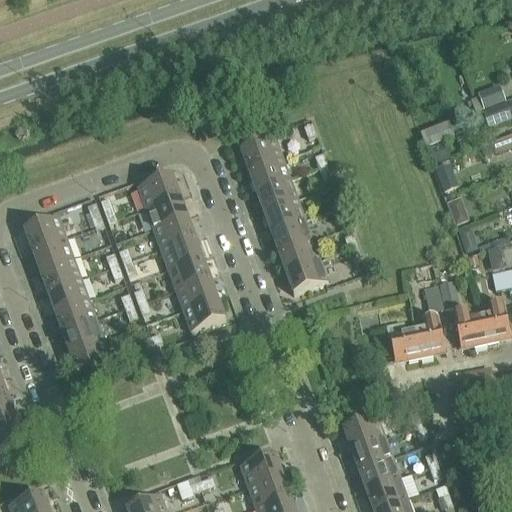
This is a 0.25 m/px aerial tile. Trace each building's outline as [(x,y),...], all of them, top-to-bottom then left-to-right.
[(504,105),(500,92),(483,98),(488,111),(504,105)] [(488,130),(511,122),(505,107),(483,115),(488,130)] [(309,145),(317,142),(313,130),(305,133),(309,145)] [(497,158),(511,152),(511,140),(493,148),(497,158)] [(241,157),(249,178),(283,165),(275,144),(241,157)] [(324,160),(316,163),(320,175),(328,172),(324,160)] [(283,165),(249,178),(256,198),(291,186),(283,165)] [(328,172),(320,175),(324,187),(333,184),(328,172)] [(138,194),(146,216),(181,203),(173,182),(138,194)] [(291,186),(256,198),(264,218),(298,206),(291,186)] [(339,200),(331,203),(335,215),(343,212),(339,200)] [(181,203),(146,216),(154,236),(188,223),(181,203)] [(109,205),(101,208),(105,220),(114,217),(109,205)] [(298,206),(264,218),(271,239),(306,226),(298,206)] [(96,210),(88,213),(93,225),(101,222),(96,210)] [(343,212),(335,215),(339,227),(347,224),(343,212)] [(114,217),(105,220),(110,232),(118,229),(114,217)] [(101,222),(93,225),(97,236),(105,233),(101,222)] [(188,223),(154,236),(161,256),(195,244),(188,223)] [(25,236),(32,257),(67,245),(59,224),(25,236)] [(306,226),(271,239),(279,259),(313,246),(306,226)] [(354,241),(345,244),(350,256),(358,253),(354,241)] [(195,244),(161,256),(169,276),(203,264),(195,244)] [(67,245),(32,257),(40,278),(74,265),(67,245)] [(313,246),(279,259),(286,279),(320,267),(313,246)] [(358,253),(350,256),(354,268),(362,265),(358,253)] [(128,255),(119,258),(124,270),(132,267),(128,255)] [(115,260),(107,263),(111,275),(119,272),(115,260)] [(203,264),(169,276),(176,297),(210,284),(203,264)] [(74,265),(40,278),(47,298),(82,285),(74,265)] [(132,267),(124,270),(128,282),(136,279),(132,267)] [(320,267),(286,279),(294,301),(328,288),(320,267)] [(119,272),(111,275),(115,287),(124,283),(119,272)] [(511,275),(493,280),(496,297),(511,293),(511,275)] [(210,284),(176,297),(183,317),(218,304),(210,284)] [(82,285),(47,298),(55,318),(89,306),(82,285)] [(455,290),(439,294),(444,316),(460,312),(455,290)] [(430,319),(444,316),(439,294),(425,297),(430,319)] [(143,296),(134,299),(139,310),(147,307),(143,296)] [(130,300),(121,303),(126,315),(134,312),(130,300)] [(218,304),(183,317),(191,338),(226,326),(218,304)] [(89,306),(55,318),(62,339),(97,326),(89,306)] [(147,307),(139,310),(143,322),(151,319),(147,307)] [(490,317),(480,319),(487,351),(499,348),(498,344),(511,342),(504,309),(489,312),(490,317)] [(134,312),(126,315),(130,327),(138,324),(134,312)] [(469,316),(454,319),(461,352),(474,349),(474,353),(487,351),(480,319),(470,321),(469,316)] [(424,331),(414,333),(421,365),(433,362),(432,358),(445,355),(438,323),(423,326),(424,331)] [(97,326),(62,339),(70,359),(104,346),(97,326)] [(403,330),(388,333),(395,366),(408,363),(409,367),(421,365),(414,333),(405,335),(403,330)] [(160,340),(151,344),(149,345),(152,353),(163,349),(160,340)] [(140,357),(152,353),(149,345),(137,349),(140,357)] [(104,346),(70,359),(78,380),(112,368),(104,346)] [(2,385),(0,385),(0,408),(9,405),(2,385)] [(390,396),(351,406),(354,417),(354,418),(393,408),(391,403),(390,396)] [(451,422),(464,419),(460,396),(447,398),(451,422)] [(9,405),(0,408),(0,431),(17,425),(9,405)] [(419,419),(411,422),(415,433),(423,430),(419,419)] [(343,435),(351,457),(386,444),(378,423),(343,435)] [(17,425),(0,431),(0,455),(24,447),(17,425)] [(423,430),(415,433),(419,445),(428,442),(423,430)] [(386,444),(351,457),(359,477),(393,464),(386,444)] [(434,459),(426,462),(430,474),(438,471),(434,459)] [(241,473),(249,494),(283,482),(275,461),(241,473)] [(393,464),(359,477),(366,497),(401,485),(393,464)] [(438,471),(430,474),(434,486),(442,483),(438,471)] [(283,482),(249,494),(255,511),(263,511),(290,502),(283,482)] [(213,483),(201,488),(204,496),(216,492),(213,483)] [(401,485),(366,497),(371,511),(388,511),(408,505),(401,485)] [(192,500),(204,496),(201,488),(189,492),(192,500)] [(10,511),(48,511),(44,500),(10,511)] [(443,511),(453,511),(449,501),(441,504),(443,511)] [(134,511),(164,511),(161,502),(134,511)] [(294,511),(290,502),(263,511),(294,511)]
